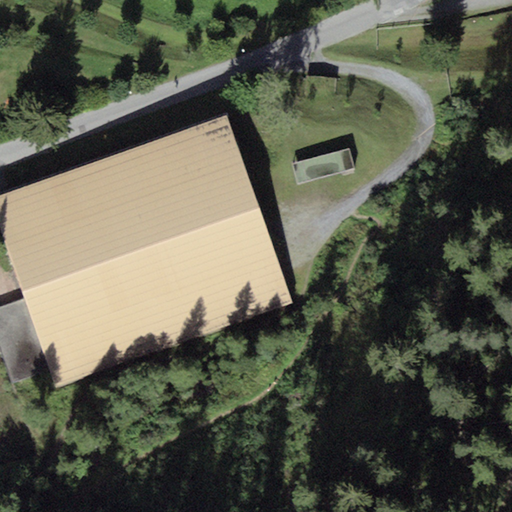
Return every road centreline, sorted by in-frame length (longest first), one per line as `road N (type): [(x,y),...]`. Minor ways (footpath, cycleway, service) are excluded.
road 1 (unclassified): [(388,0),(284,54),(0,156)]
road 2 (unknown): [(191,88),(116,46),(0,16)]
